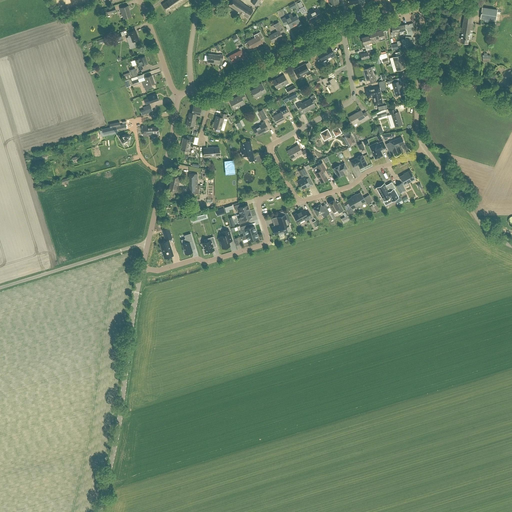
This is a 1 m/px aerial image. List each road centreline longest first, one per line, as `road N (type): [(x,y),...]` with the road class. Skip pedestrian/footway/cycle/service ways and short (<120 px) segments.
road 1 (tertiary): [(100,511),(142,267)]
road 2 (residential): [(289,189),(271,146),(353,97),(341,23)]
road 3 (residential): [(142,267),(207,262),(264,243),(260,199),(289,189)]
road 4 (unclassified): [(0,287),(147,244)]
road 5 (residential): [(206,93),(341,23)]
road 6 (residential): [(289,189),(303,201),(424,146)]
road 7 (tertiary): [(147,244),(176,96)]
road 8 (unclassified): [(424,146),(416,119),(422,7)]
road 9 (unclassified): [(511,247),(481,225),(424,146)]
